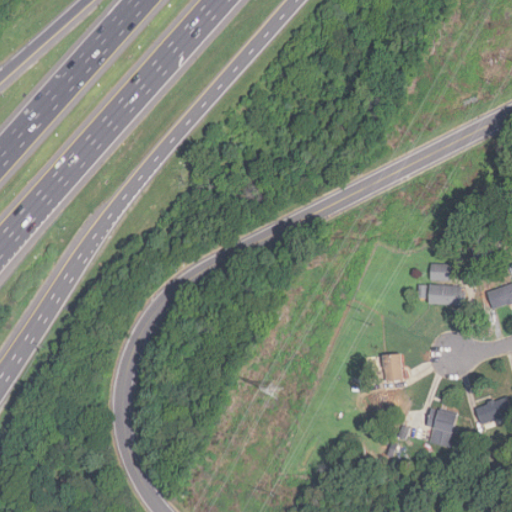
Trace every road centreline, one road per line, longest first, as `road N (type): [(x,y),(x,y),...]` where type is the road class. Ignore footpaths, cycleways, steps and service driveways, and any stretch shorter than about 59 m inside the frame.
road 1 (tertiary): [(511,113),(214,265),(153,315),(134,350),(123,414),(133,465),(162,511)]
road 2 (motorway): [(33,332),(125,195),(296,0)]
road 3 (motorway): [(0,246),(218,0)]
road 4 (motorway): [(140,0),(0,157)]
